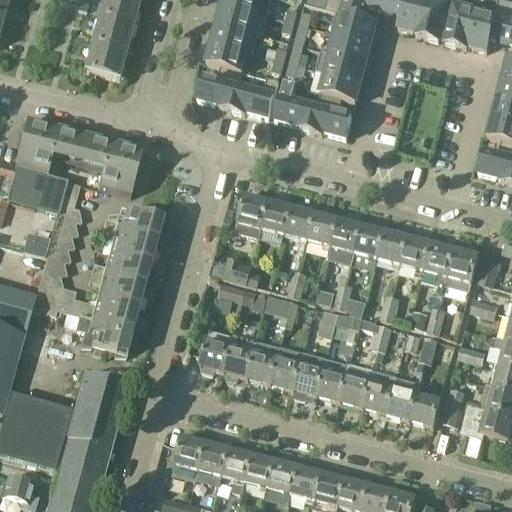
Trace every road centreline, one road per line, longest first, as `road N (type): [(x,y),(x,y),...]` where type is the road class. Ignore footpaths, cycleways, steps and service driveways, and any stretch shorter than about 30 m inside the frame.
road 1 (residential): [(355,187),(390,51),(485,75),(451,212)]
road 2 (residential): [(511,495),(158,403)]
road 3 (residential): [(158,403),(221,152)]
road 4 (residential): [(160,136),(197,0)]
road 5 (residential): [(355,187),(221,152)]
road 6 (residential): [(134,129),(0,94)]
road 7 (residential): [(170,0),(134,129)]
